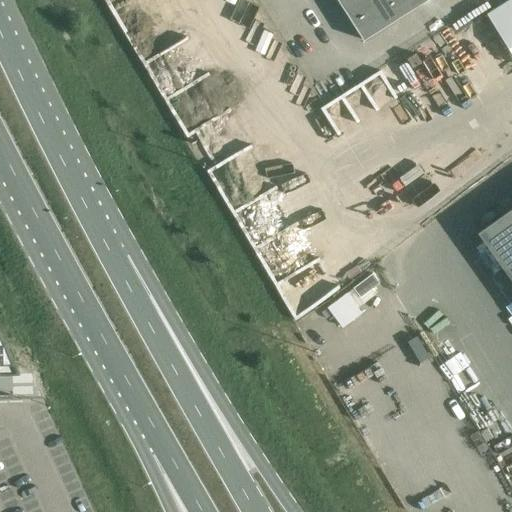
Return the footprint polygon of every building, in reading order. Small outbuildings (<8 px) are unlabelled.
[(388,25),(371,0),(349,0),(341,5),(364,41),(388,25)] [(412,10),(405,0),(371,0),(388,25),(412,10)] [(405,0),(412,10),(427,0),(405,0)] [(511,0),(510,0),(487,15),(511,54),(511,0)] [(298,109),(306,120),(325,107),(317,95),(298,109)] [(511,208),(479,232),(511,279),(511,208)] [(372,272),(353,287),(360,297),(379,282),(372,272)] [(347,293),(327,307),(328,308),(332,314),(342,328),(362,313),(347,293)] [(328,308),(321,313),(326,319),(332,314),(328,308)] [(0,331),(0,374),(20,375),(0,331)]
